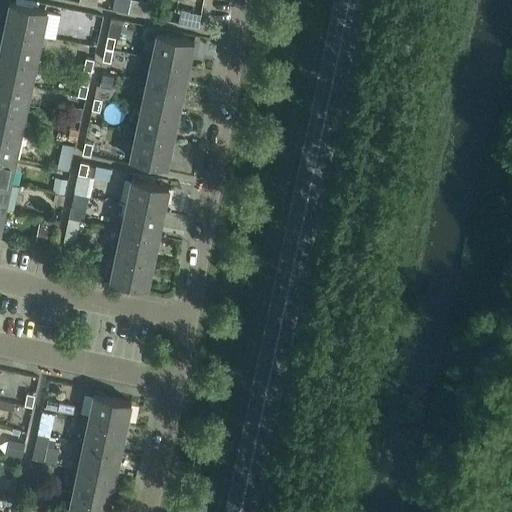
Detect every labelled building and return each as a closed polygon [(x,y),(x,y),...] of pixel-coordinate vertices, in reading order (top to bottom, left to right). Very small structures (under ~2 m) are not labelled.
[(136,15),(139,1),(135,0),(130,0),(127,13),(136,15)] [(139,1),(136,15),(145,17),(148,3),(139,1)] [(4,27),(41,35),(47,10),(9,2),(4,27)] [(180,10),(177,24),(186,25),(189,12),(180,10)] [(0,52),(36,60),(41,35),(4,27),(0,44),(0,52)] [(150,59),(188,66),(193,41),(156,33),(150,59)] [(104,48),(113,50),(115,37),(107,35),(104,48)] [(104,48),(102,60),(110,62),(113,50),(104,48)] [(0,78),(31,84),(36,60),(0,52),(0,78)] [(94,59),(85,57),(83,70),(91,71),(94,59)] [(188,66),(150,59),(145,83),(183,91),(188,66)] [(113,77),(102,74),(99,85),(111,88),(113,77)] [(0,103),(25,109),(31,84),(0,78),(0,103)] [(183,91),(145,83),(140,108),(178,116),(183,91)] [(77,95),(85,97),(88,86),(80,84),(77,95)] [(25,109),(0,103),(0,129),(20,134),(25,109)] [(68,118),(80,121),(83,108),(71,106),(68,118)] [(178,116),(140,108),(134,132),(172,141),(178,116)] [(76,142),(78,130),(69,128),(67,140),(76,142)] [(20,134),(0,129),(0,155),(15,159),(20,134)] [(172,141),(134,132),(128,163),(141,166),(142,160),(167,166),(172,141)] [(57,168),(68,171),(71,156),(60,154),(57,168)] [(15,159),(0,155),(0,181),(9,184),(15,159)] [(64,194),(67,180),(55,178),(52,192),(64,194)] [(125,204),(163,212),(168,186),(131,178),(125,204)] [(0,207),(4,208),(9,184),(0,181),(0,207)] [(65,195),(54,193),(52,203),(62,205),(65,195)] [(120,229),(157,237),(163,212),(125,204),(120,229)] [(34,245),(50,248),(54,227),(39,224),(34,245)] [(157,237),(120,229),(115,253),(152,261),(157,237)] [(77,237),(65,234),(63,242),(76,245),(77,237)] [(152,261),(115,253),(109,279),(147,287),(152,261)] [(93,394),(88,419),(125,427),(130,401),(93,394)] [(14,403),(0,400),(0,408),(12,411),(14,403)] [(59,401),(57,412),(72,415),(74,404),(59,401)] [(53,412),(42,410),(37,434),(48,437),(53,412)] [(120,451),(125,427),(88,419),(82,444),(120,451)] [(37,434),(31,458),(43,461),(48,437),(37,434)] [(5,454),(21,457),(24,442),(8,438),(5,454)] [(114,476),(120,451),(82,444),(77,469),(114,476)] [(68,457),(58,455),(56,464),(66,466),(68,457)] [(109,501),(114,476),(77,469),(72,493),(109,501)] [(0,477),(0,485),(13,488),(15,480),(0,477)] [(106,511),(109,501),(72,493),(68,511),(106,511)]
